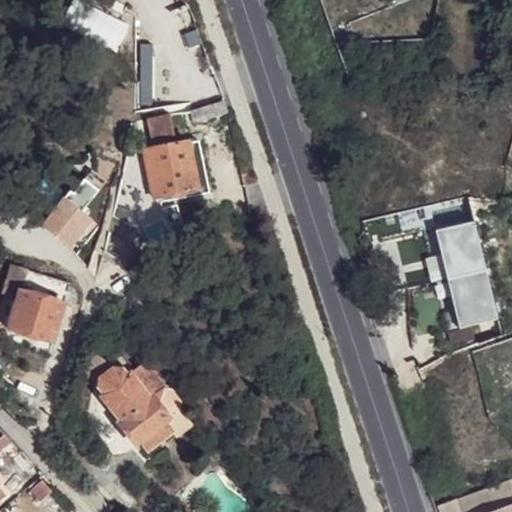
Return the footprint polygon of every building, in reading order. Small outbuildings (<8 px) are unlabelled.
[(219,99),(185,113),(189,124),(208,117),(224,110),(219,99)] [(144,119),(150,147),(175,142),(169,113),(144,119)] [(198,138),(188,140),(197,190),(194,191),(195,196),(209,194),(198,138)] [(141,149),(151,199),(194,191),(197,190),(188,140),(175,142),(150,147),(141,149)] [(194,191),(151,199),(152,205),(195,196),(194,191)] [(72,255),(76,240),(52,233),(48,249),(72,255)] [(51,342),(69,282),(10,266),(3,292),(18,297),(10,331),(51,342)] [(82,371),(91,379),(106,362),(90,348),(82,371)] [(172,432),(149,401),(167,387),(145,360),(127,373),(122,365),(111,365),(97,375),(95,385),(102,393),(99,395),(120,422),(118,424),(134,444),(138,441),(146,452),(172,432)] [(167,387),(149,401),(172,432),(175,435),(192,422),(179,405),(179,400),(167,387)] [(44,479),(33,490),(43,502),(55,490),(44,479)] [(511,511),(511,484),(439,510),(439,511),(511,511)]
